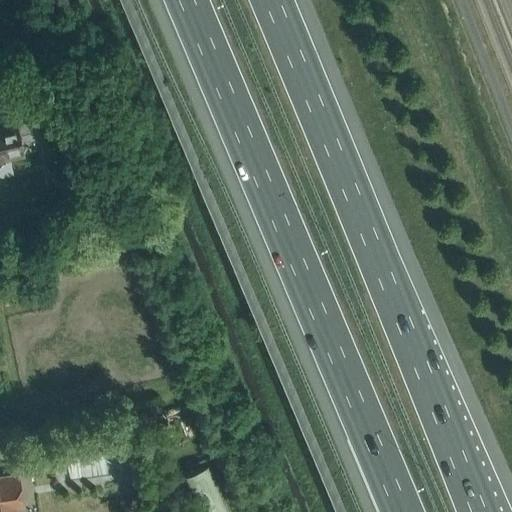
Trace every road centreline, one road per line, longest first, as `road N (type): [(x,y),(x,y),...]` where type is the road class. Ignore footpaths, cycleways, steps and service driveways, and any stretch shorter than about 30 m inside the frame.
road 1 (motorway): [(186,0),(400,511)]
road 2 (motorway): [(478,511),(270,0)]
